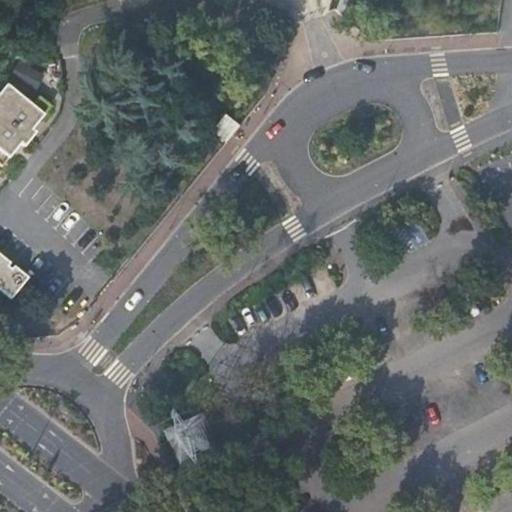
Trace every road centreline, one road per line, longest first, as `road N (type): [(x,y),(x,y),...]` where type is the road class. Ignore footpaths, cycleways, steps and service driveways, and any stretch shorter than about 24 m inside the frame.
road 1 (unclassified): [(275,132),(77,368),(53,379)]
road 2 (unclassified): [(90,405),(161,329),(320,213)]
road 3 (unclassified): [(394,73),(338,88),(275,132)]
road 4 (secondary): [(106,483),(0,401)]
road 5 (unclassified): [(320,213),(429,151)]
